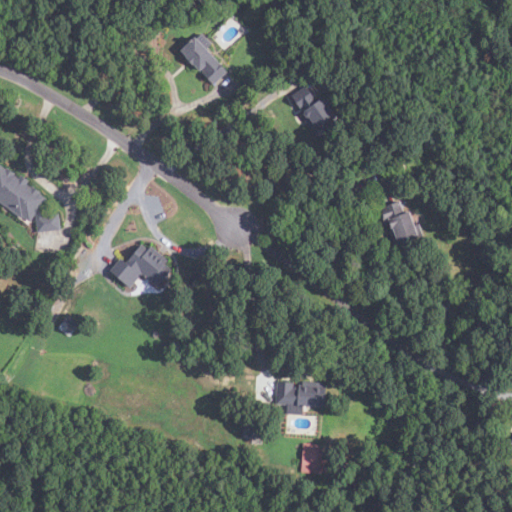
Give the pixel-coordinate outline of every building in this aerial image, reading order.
[(218,14),(207,5),(210,0),(224,0),(227,2),(218,14)] [(230,71),(209,47),(213,43),(204,32),(199,36),(198,35),(182,48),(214,85),(230,71)] [(312,72),(309,67),(315,63),(318,69),(312,72)] [(319,135),(333,126),(330,120),(338,115),(333,108),(332,109),(324,96),(314,103),(307,91),(296,98),(319,135)] [(59,211),(44,213),(43,209),(41,209),(40,206),(47,197),(40,192),(41,191),(33,185),(32,186),(27,183),(30,179),(21,173),(19,176),(15,174),(16,172),(7,166),(7,167),(0,162),(0,201),(29,223),(35,214),(37,231),(61,229),(59,211)] [(444,194),(440,185),(449,181),(453,190),(444,194)] [(407,240),(425,234),(421,223),(417,224),(412,210),(406,212),(401,199),(382,206),(384,213),(382,213),(385,221),(391,219),(393,225),(390,226),(398,247),(408,244),(407,240)] [(125,263),(119,258),(110,269),(132,287),(143,273),(157,284),(170,269),(164,264),(169,258),(152,244),(149,247),(143,242),(125,263)] [(80,322),(68,314),(59,328),(70,336),(80,322)] [(325,407),(327,385),(323,385),(324,383),(277,380),(275,404),(287,405),(287,414),(305,415),(305,406),(325,407)] [(270,438),(271,427),(262,427),(263,421),(256,421),(256,417),(246,416),(244,437),(270,438)] [(302,471),(323,472),(323,467),(327,468),(328,452),(320,452),(320,443),(303,442),(302,471)]
